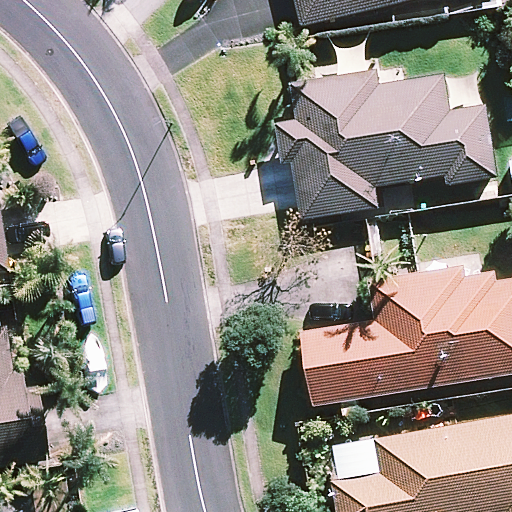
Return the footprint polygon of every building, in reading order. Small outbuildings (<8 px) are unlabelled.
[(294,0),(303,33),(435,0),(294,0)] [(292,169),(301,226),(378,214),(375,193),(445,182),(447,192),(498,184),(498,183),(486,110),(450,116),(444,81),(378,91),(376,76),(290,89),(295,127),(275,130),(282,170),(292,169)] [(313,412),(511,379),(511,284),(495,287),(493,278),(466,282),(464,271),(375,285),(367,286),(374,327),(301,339),(313,412)] [(0,468),(43,462),(32,388),(19,390),(16,371),(9,372),(2,328),(0,327),(0,468)] [(511,511),(511,420),(375,445),(381,479),(331,488),(335,511),(511,511)] [(0,511),(29,511),(27,497),(0,501),(0,511)]
